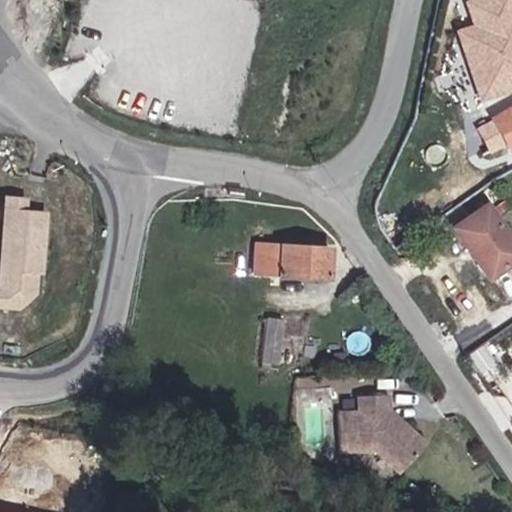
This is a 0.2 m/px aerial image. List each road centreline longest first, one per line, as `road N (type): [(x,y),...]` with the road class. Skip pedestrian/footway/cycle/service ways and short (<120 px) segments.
road 1 (residential): [(330,203),(511,464)]
road 2 (residential): [(0,378),(69,375),(91,357),(112,305),(139,157)]
road 3 (residential): [(330,203),(371,137),(409,0)]
road 4 (residential): [(139,157),(287,175),(330,203)]
road 5 (residential): [(0,62),(15,83),(81,130),(139,157)]
